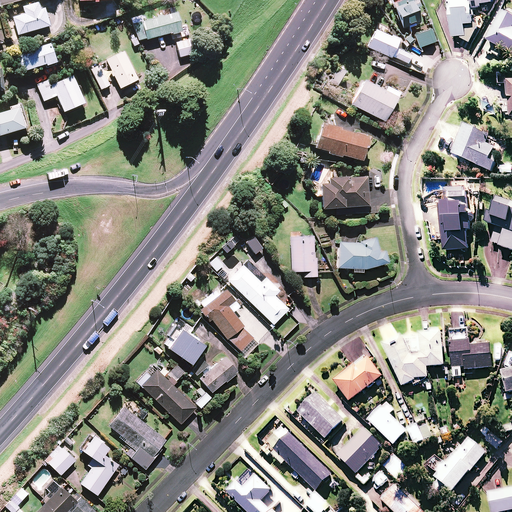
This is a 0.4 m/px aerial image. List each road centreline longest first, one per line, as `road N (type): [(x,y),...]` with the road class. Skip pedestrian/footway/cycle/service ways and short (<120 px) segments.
road 1 (trunk): [(247,111),(142,268),(0,432)]
road 2 (residential): [(421,295),(369,310),(308,348),(150,511)]
road 3 (trunk): [(0,202),(87,185),(165,187),(247,111)]
road 4 (residential): [(452,80),(408,166),(421,295)]
road 5 (unknown): [(0,169),(121,111)]
road 6 (trunk): [(316,0),(247,111)]
